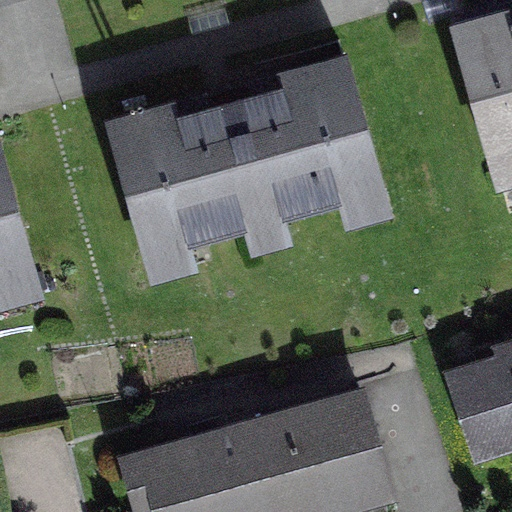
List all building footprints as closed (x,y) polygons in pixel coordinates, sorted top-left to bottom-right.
[(511,8),(456,24),(495,163),(511,158),(511,8)] [(382,193),(344,56),(249,83),(257,112),(215,123),(207,94),(112,121),(150,258),(188,247),(250,230),(283,221),(345,203),(382,193)] [(215,123),(257,112),(249,83),(222,90),(207,94),(215,123)] [(0,283),(34,274),(0,153),(0,283)] [(501,182),(511,179),(511,158),(495,163),(501,182)] [(350,223),(388,212),(382,193),(345,203),(350,223)] [(256,249),(288,240),(283,221),(250,230),(256,249)] [(156,277),(193,267),(188,247),(150,258),(156,277)] [(0,299),(1,304),(39,293),(34,274),(0,283),(0,299)] [(511,345),(498,350),(501,358),(453,375),(479,453),(511,442),(511,345)] [(327,511),(391,494),(361,390),(126,458),(141,511),(327,511)]
